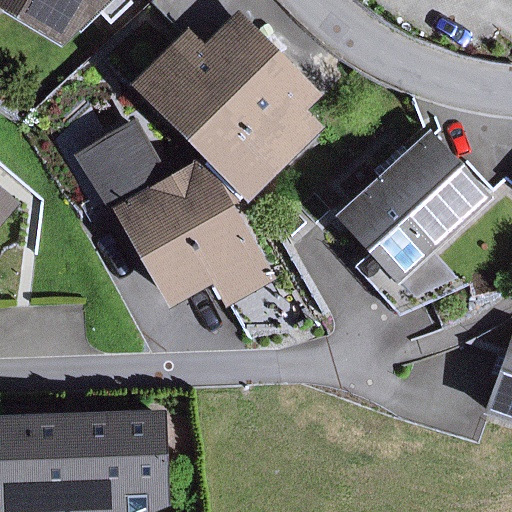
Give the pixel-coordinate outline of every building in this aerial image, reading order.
[(0,0),(0,7),(4,0),(15,0),(81,45),(128,0),(0,0)] [(252,6),(220,41),(205,27),(152,82),(273,196),(343,121),(324,104),(340,87),(252,6)] [(511,192),(511,189),(449,126),(361,212),(426,277),(511,192)] [(232,279),(245,301),(293,273),(279,250),(280,249),(255,209),(221,155),(135,209),(194,303),(232,279)] [(0,257),(43,208),(0,171),(0,257)] [(186,405),(7,411),(12,511),(171,511),(193,503),(186,405)]
